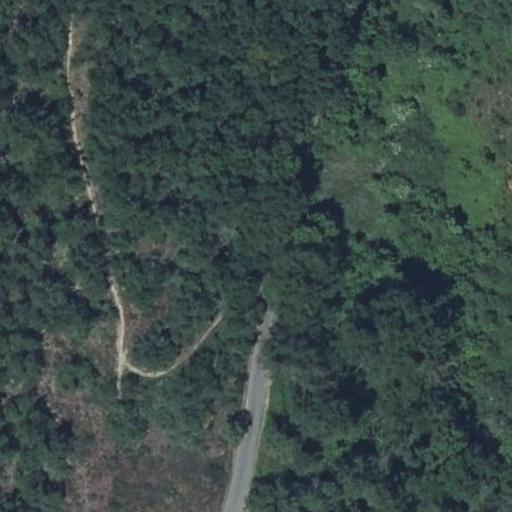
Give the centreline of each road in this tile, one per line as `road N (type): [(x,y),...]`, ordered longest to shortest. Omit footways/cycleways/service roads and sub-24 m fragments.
road 1 (track): [(80,0),(67,90),(127,353),(146,374),(178,369),(277,238)]
road 2 (unclassified): [(229,511),(287,182),(353,0)]
